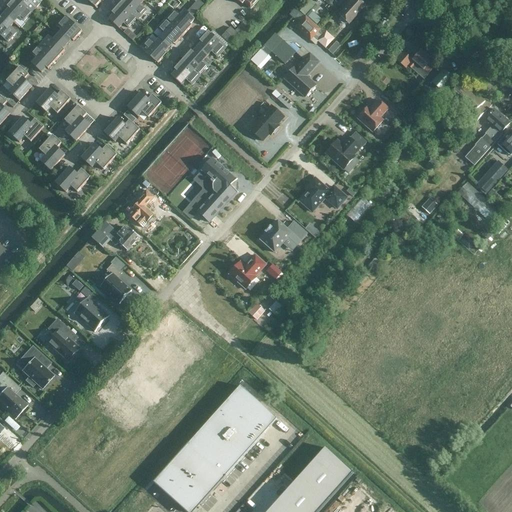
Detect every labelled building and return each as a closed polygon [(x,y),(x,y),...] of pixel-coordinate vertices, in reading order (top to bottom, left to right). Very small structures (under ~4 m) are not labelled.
[(32,13),(17,0),(13,0),(7,7),(9,9),(4,14),(14,22),(19,18),(24,22),(32,13)] [(17,0),(32,13),(40,4),(36,0),(17,0)] [(144,1),(143,0),(123,0),(120,4),(138,20),(146,11),(140,5),(144,1)] [(200,0),(197,0),(189,9),(194,14),(204,3),(200,0)] [(237,0),(242,5),(244,3),(251,9),(258,0),(237,0)] [(357,0),(353,0),(340,15),(349,23),(364,6),(357,0)] [(138,20),(120,4),(112,13),(114,15),(109,20),(119,29),(123,24),(128,28),(136,19),(137,21),(138,20)] [(180,16),(174,10),(166,20),(183,36),(192,26),(190,25),(194,20),(185,11),(180,16)] [(14,23),(14,22),(4,14),(0,19),(0,18),(0,35),(8,43),(16,33),(10,27),(14,23)] [(62,31),(57,36),(67,45),(71,40),(73,42),(82,32),(66,17),(57,27),(62,31)] [(297,28),(311,40),(320,30),(306,18),(297,28)] [(183,36),(166,20),(157,29),(162,33),(158,38),(169,48),(173,43),(175,45),(183,36)] [(243,22),(235,31),(240,36),(248,26),(243,22)] [(222,37),(231,45),(239,36),(230,28),(222,37)] [(317,41),(325,49),(334,39),(326,31),(317,41)] [(201,43),(197,48),(207,57),(211,52),(216,57),(225,47),(208,32),(200,42),(201,43)] [(48,36),(40,46),(56,60),(65,51),(63,49),(67,45),(57,36),(53,41),(48,36)] [(169,48),(158,38),(153,43),(148,39),(140,48),(158,64),(166,54),(165,53),(169,48)] [(287,64),(298,50),(284,38),(272,52),(287,64)] [(40,46),(32,55),(36,59),(32,64),(41,73),(46,68),(48,70),(56,60),(40,46)] [(191,51),(183,60),(200,77),(201,76),(199,75),(207,66),(202,62),(207,57),(197,48),(193,53),(191,51)] [(420,52),(412,60),(403,52),(396,60),(406,69),(408,66),(424,80),(429,75),(428,74),(434,68),(429,64),(431,61),(420,52)] [(319,63),(309,54),(297,68),(295,67),(284,79),(305,98),(316,86),(306,77),(319,63)] [(99,86),(112,95),(127,73),(102,56),(100,58),(111,66),(106,73),(107,74),(99,86)] [(183,60),(174,70),(176,71),(171,76),(181,85),(186,80),(192,86),(200,77),(183,60)] [(13,88),(8,94),(18,103),(32,87),(24,80),(29,76),(20,68),(7,82),(13,88)] [(443,72),(432,84),(428,80),(421,88),(426,92),(428,89),(437,97),(440,99),(444,94),(441,92),(452,80),(443,72)] [(478,110),(485,101),(463,81),(447,99),(469,118),(467,121),(473,126),(483,115),(478,110)] [(50,90),(36,105),(46,115),(51,109),(57,114),(70,100),(62,92),(57,97),(50,90)] [(141,94),(128,108),(138,117),(142,113),(148,118),(161,104),(152,96),(148,100),(141,94)] [(294,104),(283,94),(278,100),(289,110),(294,104)] [(0,96),(0,125),(10,114),(3,108),(7,103),(0,96)] [(388,109),(378,100),(370,110),(368,107),(357,119),(373,133),(383,121),(380,118),(388,109)] [(71,127),(66,133),(76,142),(90,126),(82,119),(87,115),(78,107),(65,121),(71,127)] [(271,107),(250,130),(262,142),(269,134),(271,136),(279,127),(277,125),(284,118),(271,107)] [(484,121),(492,127),(485,135),(465,158),(474,166),(488,151),(486,149),(493,142),(495,144),(502,135),(500,134),(509,123),(494,110),(484,121)] [(23,118),(19,122),(9,133),(19,143),(25,137),(31,143),(44,128),(35,120),(31,125),(23,118)] [(129,121),(125,126),(118,119),(105,133),(115,143),(119,139),(125,144),(138,129),(129,121)] [(497,145),(510,157),(511,154),(511,134),(508,132),(497,145)] [(343,146),(337,141),(326,154),(344,170),(344,169),(349,174),(355,167),(350,163),(355,157),(354,156),(366,143),(355,133),(343,146)] [(52,136),(39,150),(46,156),(40,162),(51,171),(65,155),(57,149),(61,144),(52,136)] [(95,144),(82,159),(92,168),(96,164),(102,169),(115,155),(106,146),(102,151),(95,144)] [(220,164),(218,164),(213,159),(210,162),(207,162),(204,166),(205,168),(202,171),(212,180),(211,181),(213,183),(213,185),(213,190),(214,192),(215,193),(198,212),(210,223),(221,211),(222,211),(224,208),(224,207),(226,204),(228,204),(230,202),(230,200),(237,192),(236,191),(236,189),(236,184),(235,182),(237,181),(229,174),(229,172),(227,170),(225,170),(222,168),(222,166),(220,164)] [(487,194),(508,170),(498,162),(477,185),(487,194)] [(70,168),(56,183),(66,193),(71,187),(77,193),(90,178),(81,170),(77,175),(70,168)] [(330,192),(315,179),(308,187),(310,189),(300,201),(312,212),(325,198),(337,209),(347,198),(334,187),(330,192)] [(497,205),(495,208),(468,183),(458,193),(490,223),(500,213),(496,210),(499,207),(497,205)] [(147,223),(153,216),(145,208),(154,198),(146,191),(136,202),(138,203),(133,209),(134,210),(129,216),(136,223),(140,218),(147,223)] [(355,221),(371,204),(363,197),(347,214),(355,221)] [(297,246),(307,234),(294,222),(287,230),(278,221),(271,228),(270,228),(270,229),(267,232),(266,232),(266,233),(267,233),(260,241),(274,253),(288,238),(297,246)] [(310,223),(305,229),(316,238),(321,232),(310,223)] [(116,233),(110,240),(115,246),(118,242),(128,251),(139,239),(130,230),(128,231),(125,228),(118,235),(116,233)] [(0,247),(0,279),(16,262),(0,247)] [(255,256),(248,264),(249,265),(246,268),(240,263),(229,274),(246,289),(257,278),(255,276),(265,265),(255,256)] [(373,271),(379,264),(374,260),(368,267),(373,271)] [(72,272),(76,267),(70,262),(67,267),(72,272)] [(274,264),(267,271),(276,279),(283,272),(274,264)] [(117,279),(122,274),(112,265),(106,272),(111,276),(101,287),(120,304),(131,291),(117,279)] [(108,316),(88,299),(89,298),(88,298),(74,314),(74,315),(75,314),(94,331),(94,332),(94,333),(103,323),(109,316),(108,316)] [(250,316),(256,321),(264,312),(258,307),(250,316)] [(57,320),(48,330),(54,335),(47,343),(68,362),(79,349),(73,343),(74,342),(72,341),(76,337),(57,320)] [(146,417),(196,360),(165,333),(115,389),(146,417)] [(50,364),(48,362),(32,348),(23,358),(29,364),(22,372),(29,378),(26,382),(32,388),(36,384),(42,390),(54,377),(45,369),(46,368),(44,367),(48,363),(50,365),(50,364)] [(27,406),(15,396),(21,389),(2,373),(0,375),(0,391),(2,393),(0,395),(0,405),(15,419),(14,420),(15,420),(27,406)] [(226,477),(277,420),(241,387),(190,444),(189,444),(154,483),(176,504),(178,502),(188,511),(192,511),(199,504),(201,506),(226,477)] [(325,447),(267,511),(318,511),(354,472),(325,447)]
